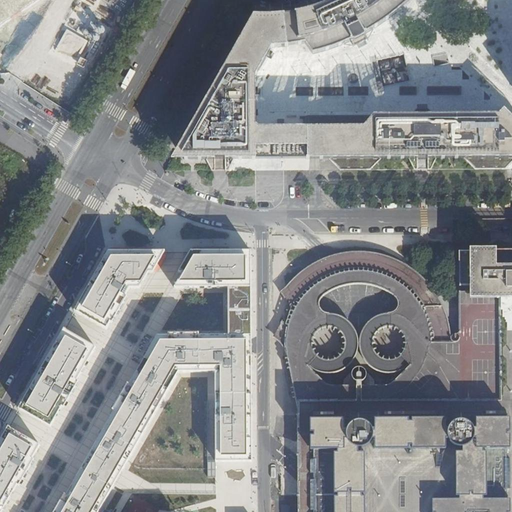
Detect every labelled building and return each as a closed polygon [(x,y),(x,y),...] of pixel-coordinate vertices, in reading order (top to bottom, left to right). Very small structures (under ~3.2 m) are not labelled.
[(42,0),(39,6),(68,19),(74,5),(63,0),(42,0)] [(460,156),(474,169),(506,169),(511,162),(511,127),(499,115),(463,114),(434,115),(428,108),(416,108),(411,114),(307,115),(307,126),(284,126),(261,126),(258,123),(258,75),(274,46),(284,46),(286,46),(292,46),(298,45),(308,44),(315,53),(325,51),(337,47),(355,38),(357,43),(371,36),(369,31),(374,29),(383,23),(393,16),(401,9),(410,1),(410,0),(340,0),(339,1),(338,0),(335,0),(334,1),(335,3),(326,7),(325,5),(321,6),(322,9),(313,12),(312,9),(308,10),(309,13),(300,15),(299,13),(292,14),(288,15),(283,15),(283,17),(273,18),(273,16),(269,16),(268,18),(254,17),(249,27),(248,26),(245,31),(246,31),(242,39),(241,38),(240,40),(241,41),(236,51),(234,50),(232,53),(234,55),(229,63),(227,62),(179,147),(186,150),(186,158),(189,158),(189,156),(200,156),(200,158),(204,158),(204,156),(208,156),(214,170),(222,170),(230,170),(237,155),(241,156),(241,158),(245,158),(245,155),(255,156),(255,158),(282,158),(315,159),(326,159),(325,155),(329,156),(343,170),(373,169),(388,156),(411,156),(417,169),(435,169),(440,155),(460,156)] [(11,27),(25,34),(37,12),(22,4),(11,27)] [(467,286),(467,291),(511,290),(511,265),(489,266),(488,253),(488,248),(484,248),(484,251),(472,251),(472,248),(468,248),(467,251),(459,252),(459,253),(457,253),(457,286),(467,286)] [(251,251),(190,251),(179,273),(183,273),(174,288),(228,287),(228,335),(157,336),(129,385),(127,384),(112,410),(114,411),(90,453),(85,461),(82,467),(66,495),(64,494),(53,511),(98,511),(114,485),(117,480),(122,471),(178,372),(215,372),(215,462),(252,462),(252,372),(251,334),(251,251)] [(164,251),(108,252),(74,311),(76,313),(77,312),(106,329),(110,323),(112,324),(127,297),(125,296),(130,289),(140,289),(148,273),(153,273),(164,251)] [(511,511),(511,290),(467,291),(457,291),(457,336),(457,338),(457,339),(455,341),(454,342),(445,342),(434,342),(433,334),(432,326),(430,319),(427,311),(423,304),(414,293),(410,288),(405,284),(399,280),(394,277),(388,274),(382,272),(375,270),(361,269),(354,269),(346,270),(339,271),(332,274),(325,276),(320,279),(314,283),(305,290),(301,294),(298,298),(292,309),(288,316),(286,323),(284,329),(283,335),(283,341),(284,349),(284,356),(285,360),(287,369),(292,397),(298,414),(298,415),(298,462),(298,475),(298,511),(511,511)] [(44,365),(19,409),(21,411),(21,410),(51,427),(62,407),(64,408),(79,382),(77,381),(92,355),(96,348),(66,331),(66,330),(64,329),(61,335),(44,365)] [(0,511),(1,511),(17,485),(19,486),(34,460),(32,459),(36,452),(40,445),(10,429),(11,428),(8,427),(0,441),(0,511)]
